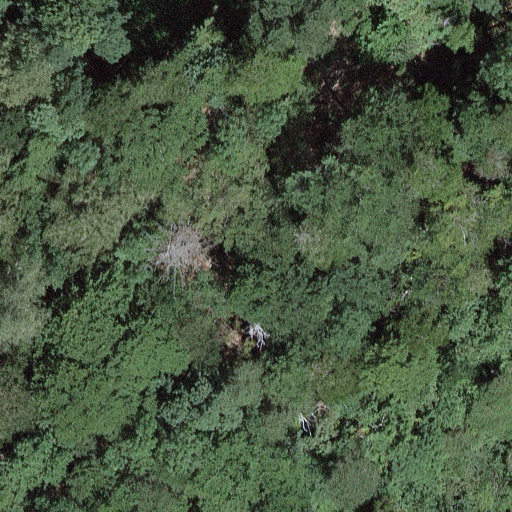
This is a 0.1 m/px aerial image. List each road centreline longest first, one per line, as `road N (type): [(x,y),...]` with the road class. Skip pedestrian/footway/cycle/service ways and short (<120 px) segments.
road 1 (motorway): [(414,511),(160,0)]
road 2 (motorway): [(0,384),(63,511)]
